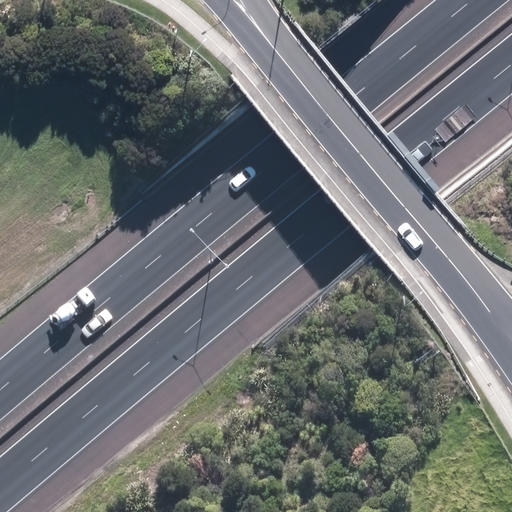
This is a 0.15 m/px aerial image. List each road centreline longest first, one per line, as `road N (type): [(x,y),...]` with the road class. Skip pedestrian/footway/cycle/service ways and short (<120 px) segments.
road 1 (motorway): [(511,60),(0,492)]
road 2 (motorway): [(0,390),(470,0)]
road 3 (secondary): [(263,42),(511,349)]
